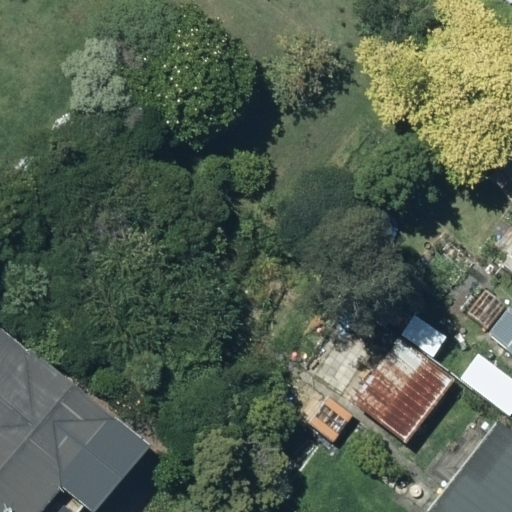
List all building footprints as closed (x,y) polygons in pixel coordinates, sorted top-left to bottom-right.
[(474,144),(511,177),(511,116),(506,112),(474,144)] [(511,351),(511,305),(507,301),(484,329),(511,351)] [(0,511),(42,511),(72,476),(88,490),(132,437),(114,424),(119,418),(26,341),(22,345),(0,327),(0,511)] [(403,442),(452,376),(394,332),(345,398),(403,442)] [(458,377),(506,412),(511,404),(511,385),(474,357),(458,377)] [(511,511),(511,432),(488,415),(418,507),(424,511),(511,511)]
